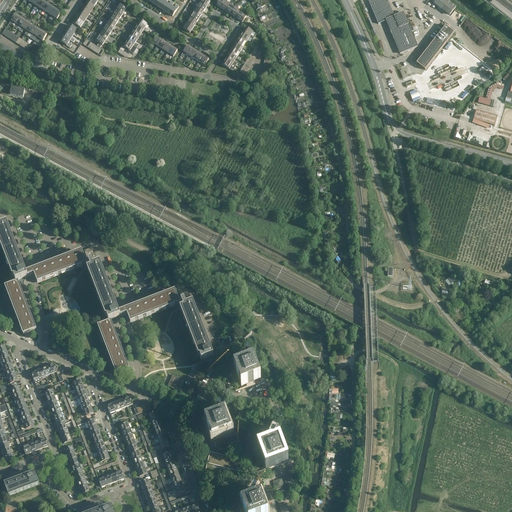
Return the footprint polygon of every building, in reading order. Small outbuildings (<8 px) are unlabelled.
[(41,9),(45,3),(40,0),(39,0),(36,6),(33,10),(36,11),(38,8),(41,9)] [(93,0),(89,0),(87,4),(94,8),(97,10),(99,8),(95,6),(97,3),(93,0)] [(161,0),(157,7),(162,10),(166,3),(168,0),(165,0),(164,2),(161,0)] [(198,5),(197,8),(203,12),(207,7),(200,3),(196,0),(194,3),(198,5)] [(219,0),(216,6),(222,9),(226,3),(227,0),(224,0),(224,1),(222,0),(219,0)] [(222,9),(227,13),(231,6),(234,3),(233,3),(235,1),(233,0),(232,0),(232,2),(231,1),(229,5),(226,3),(222,9)] [(403,13),(394,17),(387,0),(373,0),(369,2),(378,24),(386,21),(400,54),(418,47),(403,13)] [(435,0),(434,3),(450,15),(455,9),(456,7),(446,0),(435,0)] [(162,10),(167,13),(171,7),(174,3),(172,2),(169,5),(166,3),(162,10)] [(227,13),(232,16),(239,6),(238,6),(240,4),(238,2),(237,5),(236,5),(234,8),(231,6),(227,13)] [(43,11),(46,13),(50,6),(45,3),(41,9),(39,13),(41,14),(43,11)] [(118,7),(116,10),(123,14),(126,9),(116,3),(116,4),(115,5),(118,7)] [(87,4),(84,9),(90,13),(94,15),(95,13),(92,11),(94,8),(87,4)] [(171,7),(167,13),(172,17),(179,7),(177,5),(175,9),(171,7)] [(48,14),(51,16),(55,9),(50,6),(46,13),(44,16),(46,18),(48,14)] [(195,10),(193,13),(200,18),(203,12),(197,8),(193,6),(192,8),(195,10)] [(232,16),(237,20),(242,13),(244,10),(239,6),(232,16)] [(115,12),(113,15),(120,19),(123,14),(116,10),(113,8),(111,10),(115,12)] [(51,16),(49,19),(49,20),(51,21),(53,18),(57,20),(61,13),(55,9),(51,16)] [(84,9),(80,14),(87,18),(90,20),(91,20),(92,18),(89,16),(90,13),(84,9)] [(192,16),(190,18),(197,23),(200,18),(193,13),(190,11),(188,13),(192,16)] [(242,13),(237,20),(242,23),(249,13),(247,12),(245,15),(242,13)] [(112,17),(110,20),(116,25),(120,19),(113,15),(110,13),(108,15),(112,17)] [(13,23),(16,25),(21,18),(15,14),(9,24),(9,25),(7,27),(9,28),(10,26),(11,26),(13,23)] [(80,14),(77,19),(84,23),(87,26),(88,24),(89,23),(85,21),(87,18),(80,14)] [(188,21),(186,24),(193,28),(197,23),(190,18),(186,16),(185,18),(188,21)] [(18,26),(22,28),(26,21),(21,18),(16,25),(14,28),(16,30),(18,26)] [(108,22),(106,26),(113,30),(116,25),(110,20),(106,18),(105,20),(108,22)] [(77,19),(74,24),(74,25),(76,26),(77,26),(84,31),(85,29),(82,26),(84,23),(77,19)] [(23,29),(27,31),(31,25),(26,21),(22,28),(19,31),(21,33),(23,29)] [(140,21),(137,26),(143,31),(147,33),(148,31),(145,29),(147,25),(140,21)] [(193,28),(186,24),(183,21),(182,24),(185,26),(183,29),(190,34),(193,28)] [(105,28),(103,31),(109,35),(113,30),(106,26),(103,23),(101,26),(105,28)] [(27,36),(30,38),(36,28),(31,25),(27,31),(24,35),(27,36)] [(70,26),(66,31),(73,36),(76,38),(78,36),(74,33),(77,30),(70,26)] [(137,26),(133,32),(143,38),(145,36),(141,34),(143,31),(137,26)] [(425,52),(416,64),(425,70),(454,33),(445,26),(432,43),(430,44),(432,49),(425,52)] [(34,36),(37,38),(41,31),(36,28),(30,38),(32,40),(34,36)] [(101,33),(99,36),(106,40),(109,35),(103,31),(99,29),(98,31),(101,33)] [(246,29),(242,34),(251,40),(252,41),(254,39),(250,36),(253,33),(246,29)] [(41,31),(37,38),(35,42),(37,43),(39,40),(43,42),(47,35),(41,31)] [(66,31),(63,37),(70,41),(73,43),(74,41),(71,39),(73,36),(66,31)] [(133,32),(130,37),(136,41),(140,43),(143,38),(133,32)] [(106,40),(99,36),(96,34),(95,36),(98,38),(96,41),(102,46),(106,40)] [(242,34),(239,40),(246,44),(249,46),(250,44),(250,43),(251,40),(242,34)] [(70,41),(63,37),(60,42),(63,44),(70,48),(71,46),(68,44),(70,41)] [(130,37),(127,42),(137,48),(138,46),(135,44),(136,41),(130,37)] [(154,45),(157,47),(162,40),(156,37),(150,47),(152,48),(154,45)] [(159,48),(162,50),(167,44),(162,40),(157,47),(155,50),(157,52),(159,48)] [(239,40),(236,45),(242,49),(246,51),(247,49),(244,47),(246,44),(239,40)] [(127,42),(123,47),(126,49),(124,52),(129,55),(130,54),(132,55),(133,54),(137,48),(127,42)] [(164,52),(168,54),(172,47),(167,44),(162,50),(160,54),(162,55),(164,52)] [(236,45),(232,50),(239,54),(242,56),(244,54),(240,52),(242,49),(236,45)] [(186,54),(189,56),(193,49),(188,46),(181,56),(183,57),(186,54)] [(172,47),(168,54),(165,57),(167,58),(170,55),(173,57),(178,51),(172,47)] [(191,58),(194,60),(198,53),(193,49),(189,56),(186,59),(189,61),(191,58)] [(232,50),(229,55),(236,59),(239,62),(240,59),(237,57),(239,54),(232,50)] [(196,61),(199,63),(203,56),(198,53),(194,60),(192,63),(194,64),(196,61)] [(229,55),(226,60),(236,67),(237,65),(234,62),(236,59),(229,55)] [(203,56),(199,63),(197,66),(199,68),(201,64),(205,67),(210,60),(203,56)] [(236,67),(226,60),(222,66),(232,72),(236,67)] [(497,83),(489,88),(488,90),(487,91),(488,91),(486,95),(486,96),(486,97),(485,97),(485,98),(486,98),(485,99),(481,97),(480,97),(478,101),(478,103),(490,107),(492,100),(491,100),(490,100),(493,91),(497,88),(503,90),(504,85),(497,83)] [(25,89),(23,89),(23,86),(14,84),(14,88),(12,88),(10,95),(23,98),(25,90),(25,89)] [(417,91),(409,94),(413,102),(419,100),(420,99),(417,91)] [(476,111),(473,120),(494,126),(497,116),(476,111)] [(5,221),(0,217),(0,241),(14,278),(15,280),(15,281),(16,282),(12,284),(6,286),(19,320),(25,334),(35,330),(31,320),(17,282),(18,282),(24,284),(25,283),(26,281),(25,280),(24,279),(27,278),(25,274),(23,269),(24,268),(10,230),(9,230),(8,230),(7,226),(1,228),(1,227),(4,225),(3,222),(5,221)] [(93,248),(84,251),(88,261),(91,267),(91,269),(89,270),(107,318),(108,319),(108,320),(108,321),(106,322),(104,323),(99,325),(118,373),(128,369),(110,321),(111,321),(117,324),(118,322),(118,321),(118,320),(117,319),(119,318),(117,313),(117,312),(116,308),(117,308),(117,307),(103,270),(102,270),(101,270),(100,266),(94,268),(92,262),(98,260),(93,248)] [(37,269),(33,271),(34,275),(37,283),(80,266),(85,264),(84,262),(81,252),(80,253),(37,269)] [(334,252),(332,253),(339,265),(341,263),(334,252)] [(452,275),(447,279),(451,284),(456,280),(452,275)] [(175,291),(125,310),(127,315),(129,320),(130,324),(131,324),(139,320),(179,305),(180,305),(180,304),(179,302),(175,291)] [(201,361),(203,360),(210,362),(210,361),(211,360),(210,359),(210,358),(212,357),(208,347),(209,347),(194,308),(193,309),(192,305),(186,306),(184,300),(181,302),(182,304),(183,308),(181,309),(201,361)] [(0,355),(0,357),(1,361),(9,358),(7,353),(0,355)] [(245,363),(234,367),(241,386),(261,379),(253,359),(246,362),(247,360),(249,360),(250,356),(248,355),(246,359),(245,363)] [(1,361),(4,367),(11,364),(9,358),(1,361)] [(4,367),(6,372),(13,369),(11,364),(4,367)] [(48,367),(51,375),(57,373),(54,365),(48,367)] [(42,369),(45,377),(51,375),(48,367),(42,369)] [(6,372),(8,378),(16,375),(13,369),(6,372)] [(37,371),(40,379),(45,377),(42,369),(37,371)] [(31,373),(34,381),(40,379),(37,371),(31,373)] [(16,375),(8,378),(10,384),(18,381),(16,375)] [(172,375),(167,387),(176,391),(181,379),(172,375)] [(75,388),(83,385),(81,379),(78,380),(77,378),(72,380),(75,388)] [(77,393),(85,390),(83,385),(75,388),(77,393)] [(11,390),(13,396),(21,393),(18,387),(11,390)] [(44,393),(46,399),(54,396),(52,390),(44,393)] [(79,399),(87,396),(85,390),(77,393),(79,399)] [(13,396),(15,401),(23,398),(21,393),(13,396)] [(46,399),(49,405),(56,402),(54,396),(46,399)] [(79,405),(81,405),(89,401),(87,396),(79,399),(77,400),(79,405)] [(130,397),(124,400),(127,407),(133,405),(130,397)] [(15,401),(17,407),(25,404),(23,398),(15,401)] [(124,400),(118,402),(121,410),(127,407),(124,400)] [(81,405),(83,410),(91,407),(89,401),(81,405)] [(49,405),(51,410),(58,407),(56,402),(49,405)] [(118,402),(112,404),(115,412),(121,410),(118,402)] [(17,407),(20,412),(27,409),(25,404),(17,407)] [(112,404),(107,406),(110,414),(115,412),(112,404)] [(51,410),(53,416),(61,413),(58,407),(51,410)] [(91,407),(83,410),(86,416),(94,413),(91,407)] [(20,412),(22,418),(29,415),(27,409),(20,412)] [(216,417),(205,421),(207,426),(212,441),(232,433),(224,414),(217,416),(218,414),(220,415),(221,411),(219,410),(217,413),(217,414),(216,417)] [(148,422),(151,421),(159,418),(157,412),(154,413),(153,411),(137,417),(138,420),(148,416),(150,419),(147,420),(148,422)] [(53,416),(55,421),(63,418),(61,413),(53,416)] [(22,418),(24,423),(32,420),(29,415),(22,418)] [(55,421),(57,427),(65,424),(63,418),(55,421)] [(151,421),(153,426),(161,423),(159,418),(151,421)] [(87,422),(89,428),(97,425),(94,419),(87,422)] [(32,420),(24,423),(26,429),(34,426),(32,420)] [(120,426),(122,432),(130,429),(128,423),(120,426)] [(153,426),(155,432),(163,429),(161,423),(153,426)] [(57,427),(59,433),(67,430),(65,424),(57,427)] [(89,428),(91,434),(99,431),(97,425),(89,428)] [(122,432),(124,438),(132,435),(130,429),(122,432)] [(155,432),(157,438),(165,434),(163,429),(155,432)] [(59,433),(62,438),(69,435),(67,430),(59,433)] [(91,434),(93,439),(101,436),(99,431),(91,434)] [(157,438),(159,443),(167,440),(165,434),(157,438)] [(69,435),(62,438),(64,444),(72,441),(69,435)] [(124,438),(127,443),(135,440),(132,435),(124,438)] [(93,439),(95,445),(103,442),(101,436),(93,439)] [(270,444),(259,448),(267,468),(286,460),(279,441),(272,443),(273,441),(274,441),(276,438),(273,436),(272,440),(270,444)] [(40,441),(43,449),(49,447),(46,439),(40,441)] [(127,443),(129,449),(137,446),(135,440),(127,443)] [(151,453),(152,456),(168,450),(167,447),(170,446),(167,440),(159,443),(161,449),(151,453)] [(28,443),(32,453),(37,451),(34,443),(34,441),(28,443)] [(34,443),(37,451),(43,449),(40,441),(34,443)] [(95,451),(97,450),(105,447),(103,442),(95,445),(93,446),(95,451)] [(0,445),(0,446),(2,451),(10,448),(8,443),(0,445)] [(22,445),(26,455),(32,453),(28,443),(22,445)] [(129,449),(131,455),(139,451),(137,446),(129,449)] [(65,450),(67,456),(75,453),(73,447),(65,450)] [(97,450),(100,456),(107,453),(105,447),(97,450)] [(2,451),(4,457),(12,454),(10,448),(2,451)] [(162,455),(164,461),(172,458),(170,452),(169,453),(168,450),(152,456),(153,459),(162,455)] [(131,455),(133,460),(141,457),(139,451),(131,455)] [(67,456),(69,462),(77,459),(75,453),(67,456)] [(102,462),(93,466),(94,469),(105,465),(104,461),(110,459),(107,453),(100,456),(102,462)] [(213,454),(210,453),(208,463),(207,463),(206,465),(206,466),(207,467),(206,468),(204,475),(206,475),(217,478),(237,483),(243,462),(217,455),(213,454)] [(12,454),(4,457),(6,463),(14,460),(12,454)] [(133,460),(135,466),(143,463),(141,457),(133,460)] [(164,461),(167,467),(174,463),(172,458),(164,461)] [(69,462),(71,467),(79,464),(77,459),(69,462)] [(71,467),(73,473),(81,470),(84,469),(82,463),(79,464),(71,467)] [(135,466),(137,471),(145,468),(143,463),(135,466)] [(167,467),(169,472),(177,469),(174,463),(167,467)] [(145,468),(137,471),(140,477),(148,474),(145,468)] [(169,472),(171,478),(179,475),(177,469),(169,472)] [(73,473),(75,479),(83,475),(81,470),(73,473)] [(121,471),(115,473),(118,481),(124,479),(121,471)] [(115,473),(110,475),(113,484),(118,481),(115,473)] [(5,486),(8,496),(9,496),(9,495),(39,484),(39,485),(39,484),(38,481),(37,480),(36,476),(35,474),(35,475),(31,476),(31,475),(27,476),(28,478),(5,486)] [(75,479),(78,484),(86,481),(83,475),(75,479)] [(110,475),(104,478),(107,486),(113,484),(110,475)] [(171,478),(173,483),(181,480),(179,475),(171,478)] [(283,478),(283,479),(287,487),(288,486),(295,484),(292,475),(284,478),(283,478)] [(107,486),(104,478),(98,480),(101,488),(107,486)] [(281,479),(273,482),(276,491),(280,489),(284,488),(281,479)] [(140,483),(142,489),(150,486),(148,480),(140,483)] [(173,483),(175,489),(183,486),(181,480),(173,483)] [(78,484),(80,490),(88,487),(86,481),(78,484)] [(142,489),(145,495),(152,492),(150,486),(142,489)] [(183,486),(175,489),(177,495),(185,492),(183,486)] [(88,487),(80,490),(82,496),(90,492),(88,487)] [(289,498),(290,500),(292,499),(291,497),(292,497),(289,488),(281,491),(284,500),(289,498)] [(243,502),(241,503),(244,511),(267,511),(261,495),(253,498),(255,495),(256,496),(258,492),(255,491),(253,495),(254,495),(252,498),(243,502)] [(145,495),(147,500),(155,497),(152,492),(145,495)] [(147,500),(149,506),(157,503),(155,497),(147,500)] [(149,506),(151,511),(159,509),(157,503),(149,506)] [(287,503),(279,506),(280,510),(280,511),(289,511),(290,511),(287,503)]
